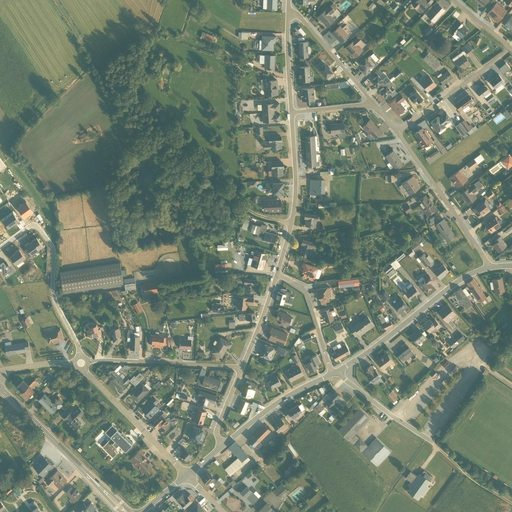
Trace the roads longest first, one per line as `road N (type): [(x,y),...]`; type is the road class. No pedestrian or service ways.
road 1 (track): [(291,223),(253,213),(178,143),(125,123),(53,0)]
road 2 (residential): [(489,267),(331,374)]
road 3 (residential): [(0,248),(30,227),(40,230),(53,254),(53,297),(80,363)]
road 4 (secondary): [(125,511),(0,387)]
road 5 (unclassified): [(291,113),(295,186),(276,276)]
road 6 (residential): [(396,132),(489,267)]
road 7 (residential): [(80,363),(241,369)]
road 8 (residential): [(80,363),(186,475)]
road 9 (residential): [(396,132),(509,47)]
road 10 (residential): [(331,374),(281,399),(223,445)]
road 11 (residential): [(288,11),(372,103)]
road 12 (unclassified): [(331,374),(434,444)]
